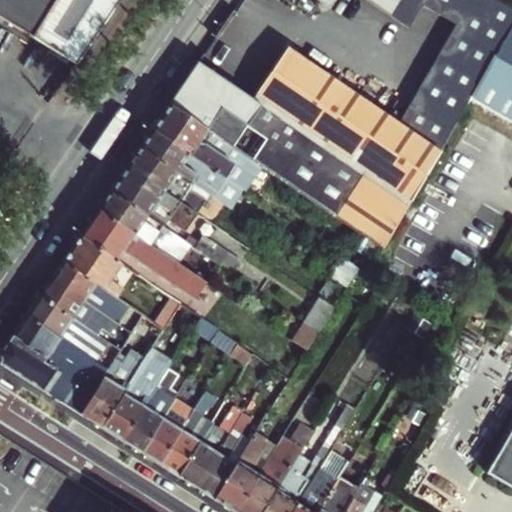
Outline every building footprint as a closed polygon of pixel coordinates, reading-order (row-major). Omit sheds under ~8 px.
[(0,0),(0,16),(75,67),(120,0),(0,0)] [(387,249),(472,99),(481,82),(503,44),(511,28),(511,7),(498,0),(397,0),(386,17),(406,30),(420,7),(457,27),(401,123),(288,51),(256,102),(199,66),(171,107),(255,163),(387,249)] [(272,0),(294,14),(302,0),(307,0),(329,13),(337,0),(272,0)] [(358,0),(386,17),(397,0),(358,0)] [(511,28),(503,44),(511,48),(511,28)] [(472,99),(496,112),(511,85),(511,48),(503,44),(481,82),(472,99)] [(154,133),(226,181),(238,189),(255,163),(171,107),(154,133)] [(198,189),(203,192),(214,199),(226,181),(154,133),(142,151),(176,174),(198,189)] [(173,178),(176,174),(142,151),(130,168),(129,170),(198,216),(205,205),(187,193),(190,189),(173,178)] [(186,232),(198,216),(129,170),(112,195),(146,218),(149,214),(167,226),(170,222),(186,232)] [(112,195),(101,212),(167,257),(174,246),(179,250),(184,243),(146,218),(112,195)] [(123,254),(163,281),(196,302),(208,285),(167,257),(101,212),(82,239),(117,262),(123,254)] [(203,236),(267,280),(276,268),(211,225),(203,236)] [(191,238),(186,245),(258,293),(267,280),(203,236),(199,244),(191,238)] [(132,291),(141,278),(117,262),(82,239),(64,266),(99,289),(117,301),(126,287),(132,291)] [(64,266),(53,283),(106,318),(113,307),(95,295),(99,289),(64,266)] [(158,289),(170,298),(182,306),(190,311),(196,302),(163,281),(158,289)] [(42,299),(77,322),(80,317),(112,339),(120,327),(106,318),(53,283),(42,299)] [(170,298),(153,324),(165,332),(182,306),(170,298)] [(42,299),(28,319),(109,373),(122,353),(114,347),(108,356),(98,349),(100,346),(73,328),(77,322),(42,299)] [(320,335),(337,308),(324,300),(307,326),(320,335)] [(28,319),(14,340),(96,393),(105,379),(109,373),(28,319)] [(320,335),(307,326),(295,344),(309,353),(320,335)] [(3,364),(82,415),(96,393),(14,340),(2,357),(3,364)] [(105,429),(150,357),(137,349),(113,384),(105,379),(96,393),(82,415),(105,429)] [(105,429),(126,443),(160,389),(163,384),(167,376),(176,363),(155,349),(150,357),(105,429)] [(167,376),(163,384),(170,389),(186,366),(177,360),(176,363),(167,376)] [(188,400),(199,407),(212,387),(202,380),(188,400)] [(145,454),(178,400),(160,389),(126,443),(145,454)] [(150,458),(163,466),(196,412),(178,400),(145,454),(150,458)] [(182,478),(203,443),(215,423),(206,417),(202,423),(197,419),(200,414),(196,412),(163,466),(182,478)] [(232,436),(199,488),(217,500),(246,453),(238,448),(255,420),(246,413),(232,436)] [(341,438),(334,450),(295,511),(322,511),(344,476),(378,419),(367,413),(347,442),(341,438)] [(308,444),(321,423),(308,414),(294,434),(308,444)] [(283,425),(269,417),(246,453),(217,500),(235,511),(238,511),(260,478),(253,474),(283,425)] [(209,447),(203,443),(182,478),(199,488),(232,436),(225,432),(228,427),(223,423),(209,447)] [(334,450),(341,438),(345,431),(339,427),(327,445),(334,450)] [(511,436),(490,474),(511,486),(511,436)] [(238,511),(264,511),(301,455),(304,450),(291,442),(267,482),(260,478),(238,511)] [(295,511),(334,450),(327,445),(314,466),(317,468),(308,481),(302,476),(311,463),(301,455),(264,511),(295,511)] [(335,511),(354,483),(344,476),(322,511),(335,511)] [(356,500),(349,511),(365,511),(368,507),(356,500)]
